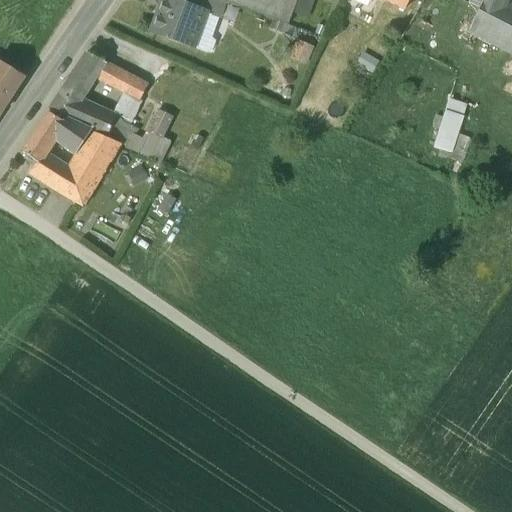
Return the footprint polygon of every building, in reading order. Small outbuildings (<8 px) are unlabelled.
[(226,3),(218,0),(188,0),(186,6),(204,12),(203,14),(220,20),(226,3)] [(262,0),(218,0),(226,3),(257,14),(262,0)] [(296,0),(270,0),(269,0),(262,0),(257,14),(287,25),(296,0)] [(384,0),(406,10),(409,0),(384,0)] [(483,0),(468,0),(465,6),(477,12),(483,0)] [(501,0),(483,0),(477,12),(467,33),(510,57),(502,76),(511,80),(511,5),(501,0)] [(186,6),(170,1),(165,16),(160,14),(154,34),(192,47),(203,14),(204,12),(186,6)] [(86,54),(68,82),(80,89),(93,78),(94,78),(98,71),(115,80),(116,78),(121,80),(124,74),(86,54)] [(0,114),(24,78),(0,61),(0,114)] [(145,86),(124,74),(121,80),(116,78),(115,80),(98,71),(94,78),(122,93),(112,115),(113,116),(105,137),(120,144),(126,147),(132,136),(138,126),(129,122),(145,86)] [(68,82),(49,110),(63,119),(76,96),(80,89),(68,82)] [(112,115),(80,102),(81,98),(76,96),(63,119),(91,131),(105,137),(113,116),(112,115)] [(126,147),(160,162),(171,142),(162,138),(172,117),(156,110),(142,139),(132,136),(126,147)] [(462,116),(446,112),(435,149),(450,154),(448,162),(463,167),(471,140),(457,136),(462,116)] [(47,113),(22,153),(36,163),(38,164),(45,154),(58,133),(64,124),(47,113)] [(90,132),(65,123),(64,124),(58,133),(82,145),(90,132)] [(82,145),(68,170),(45,154),(38,164),(36,163),(29,173),(83,206),(120,144),(105,137),(91,131),(90,132),(82,145)]
